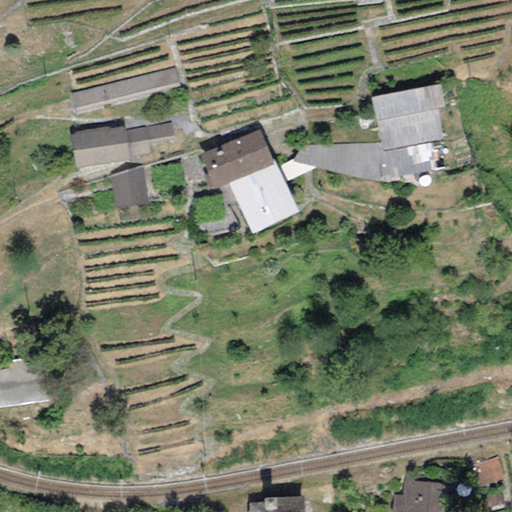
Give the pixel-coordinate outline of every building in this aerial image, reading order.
[(173,69),(71,95),(75,112),(178,86),(173,69)] [(388,181),(437,171),(431,142),(444,139),(438,109),(446,108),(441,84),(371,98),(381,143),(383,152),(388,181)] [(172,123),(73,137),(75,168),(127,161),(128,155),(148,153),(147,146),(172,139),(172,123)] [(227,183),(274,165),(259,129),(200,155),(214,189),(227,183)] [(346,175),(388,181),(383,152),(381,143),(304,146),(293,160),(316,167),(346,175)] [(284,182),(316,167),(293,160),(278,168),(284,182)] [(253,234),(298,212),(284,182),(278,168),(276,164),(274,165),(227,183),(253,234)] [(144,169),(112,178),(116,206),(148,201),(144,169)] [(46,360),(0,365),(0,407),(50,402),(46,360)] [(497,456),(467,466),(475,489),(505,480),(497,456)] [(414,474),(404,474),(402,495),(395,494),(393,511),(440,511),(443,483),(413,481),(414,474)] [(501,491),(484,496),(488,509),(505,504),(501,491)] [(247,511),(302,511),(302,496),(263,497),(263,501),(247,502),(247,511)]
